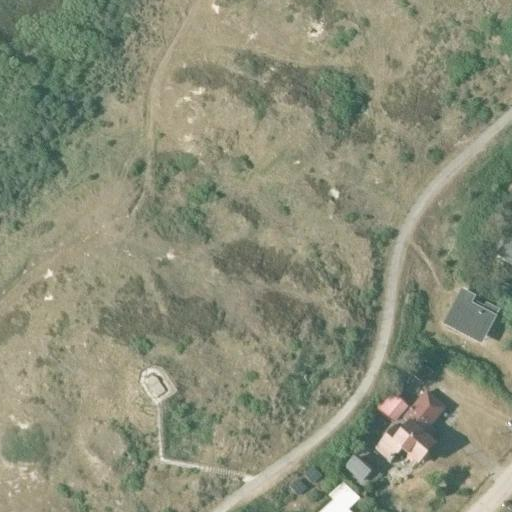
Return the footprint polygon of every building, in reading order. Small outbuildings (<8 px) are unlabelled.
[(508,245),(500,256),(511,264),(511,239),(508,245)] [(476,298),(462,291),(443,326),(456,333),(461,322),(486,335),(498,311),(486,305),(485,308),(474,303),(476,298)] [(433,374),(424,367),(416,377),(425,384),(433,374)] [(445,410),(426,392),(397,427),(395,427),(375,450),(392,462),(401,450),(418,465),(435,447),(429,441),(434,434),(429,429),(445,410)] [(377,410),(388,420),(392,423),(407,406),(390,392),(377,410)] [(328,496),(333,503),(323,511),(346,511),(358,501),(341,483),(328,496)]
